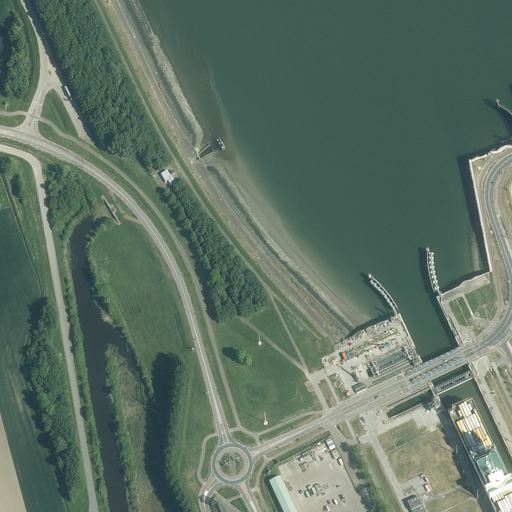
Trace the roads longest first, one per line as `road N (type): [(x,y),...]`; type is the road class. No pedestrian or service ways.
road 1 (unclassified): [(92,511),(35,165),(0,147)]
road 2 (primary): [(218,412),(173,267),(144,219),(102,177),(25,136)]
road 3 (secondary): [(278,442),(463,354)]
road 4 (unclassified): [(25,136),(45,64),(23,0)]
road 5 (secondary): [(511,159),(489,192),(511,273)]
